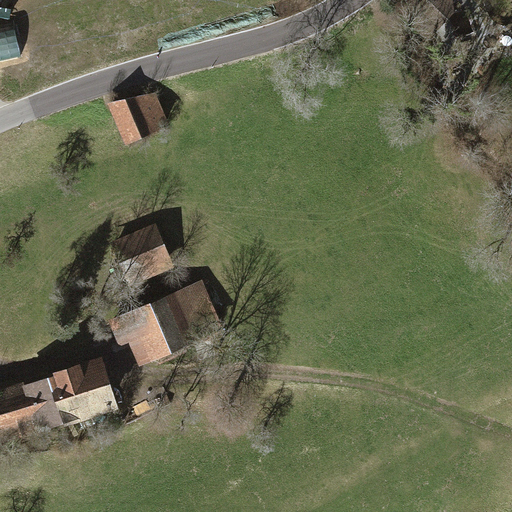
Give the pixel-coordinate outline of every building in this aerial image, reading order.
[(445,0),(389,0),(388,4),(423,35),(444,20),(445,0)] [(150,99),(100,110),(112,149),(161,131),(150,99)] [(147,236),(104,252),(116,287),(160,271),(147,236)] [(192,293),(111,323),(129,373),(210,343),(192,293)] [(11,391),(0,393),(0,441),(38,428),(38,430),(111,404),(97,361),(48,378),(11,391)]
